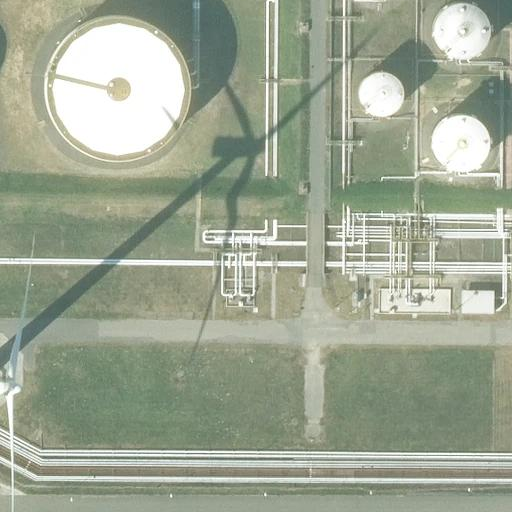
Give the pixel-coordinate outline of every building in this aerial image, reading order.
[(487,33),(487,30),(487,27),(487,24),(486,22),(485,19),(484,17),(482,15),(481,12),(479,10),(477,9),(475,7),(472,5),(469,4),(467,3),(464,2),(461,2),(459,2),(456,2),(453,3),(451,3),(448,4),(446,5),(444,7),(441,8),(439,10),(438,12),(436,14),(435,16),(433,19),(432,21),(432,22),(431,25),(431,28),(431,30),(431,32),(431,34),(432,37),(433,40),(434,42),(436,46),(438,49),(440,51),(442,52),(444,54),(446,55),(449,56),(453,57),(454,58),(457,58),(459,58),(462,58),(465,58),(466,57),(470,56),(472,55),(474,54),(477,52),(479,50),(480,48),(482,46),(483,44),(485,42),(486,39),(487,35),(487,33)] [(188,84),(187,80),(187,76),(187,74),(186,70),(184,65),(183,61),(182,59),(181,57),(180,54),(178,50),(175,46),(174,44),(171,41),(167,36),(166,35),(162,32),(161,30),(157,28),(152,24),(148,22),(144,20),(138,18),(132,16),(126,15),(119,15),(113,14),(107,15),(102,16),(98,16),(92,18),(86,21),(80,23),(75,27),(71,29),(68,32),(63,37),(62,38),(59,41),(55,47),(52,52),(50,56),(48,60),(47,64),(46,66),(44,72),(44,76),(43,81),(43,85),(43,87),(43,91),(43,96),(44,100),(45,102),(46,108),(48,112),(49,116),(51,120),(53,124),(57,129),(61,134),(64,137),(67,140),(72,144),(75,147),(79,149),(84,152),(88,154),(92,155),(97,157),(101,158),(107,159),(113,159),(120,159),(124,159),(128,158),(135,156),(141,154),(145,153),(149,151),(152,149),(156,147),(161,143),(166,138),(170,134),(172,132),(174,129),(177,125),(179,121),(182,116),(183,112),(184,110),(185,108),(186,103),(187,99),(187,95),(188,89),(188,84)] [(358,87),(357,91),(357,92),(357,94),(357,97),(358,99),(358,101),(359,104),(361,106),(362,107),(364,109),(365,111),(367,112),(369,113),(372,114),(374,115),(377,115),(380,115),(382,115),(384,114),(387,114),(390,112),(392,111),(394,109),(395,108),(397,106),(398,104),(399,102),(400,100),(400,97),(401,96),(401,94),(401,91),(400,89),(400,87),(399,85),(398,83),(397,80),(395,78),(393,76),(391,75),(388,73),(385,72),(382,71),(380,71),(378,71),(375,71),(372,72),(370,73),(367,74),(365,76),(362,79),(361,81),(359,83),(358,85),(358,87)] [(487,139),(486,136),(486,134),(485,132),(484,129),(483,127),(481,125),(479,123),(477,121),(475,119),(474,118),(472,117),(470,116),(467,115),(463,114),(459,114),(457,114),(454,114),(451,115),(449,115),(446,116),(444,118),(442,119),(440,121),(438,123),(436,125),(435,127),(433,129),(432,132),(431,134),(431,137),(431,140),(431,142),(431,145),(431,148),(432,150),(433,153),(433,154),(435,156),(437,160),(439,162),(441,163),(443,165),(445,166),(448,168),(450,169),(454,169),(457,170),(459,170),(462,170),(465,169),(467,169),(470,168),(473,166),(475,164),(478,163),(480,160),(481,159),(483,157),(484,154),(485,153),(485,150),(486,148),(487,145),(487,143),(487,140),(487,139)] [(494,311),(494,289),(463,288),(462,310),(494,311)]
